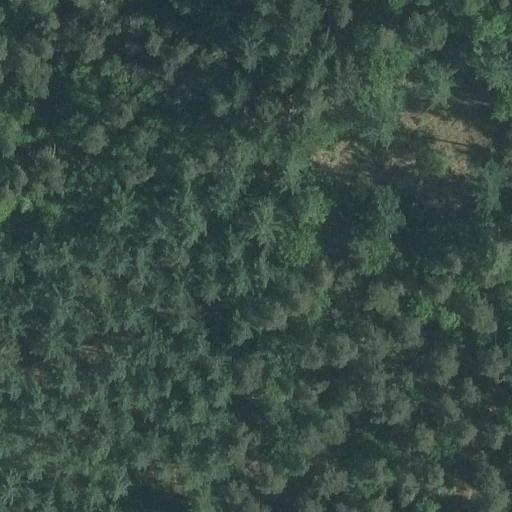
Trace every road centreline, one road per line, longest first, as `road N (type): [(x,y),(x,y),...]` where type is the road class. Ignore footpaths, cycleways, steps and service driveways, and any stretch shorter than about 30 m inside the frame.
road 1 (track): [(511,0),(445,22),(333,89)]
road 2 (track): [(333,89),(165,149)]
road 3 (track): [(137,159),(0,197)]
